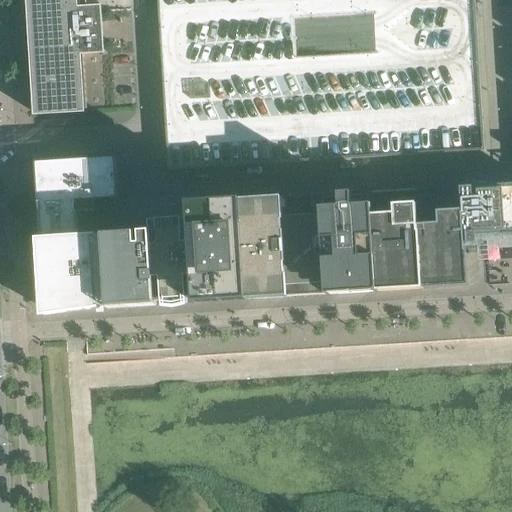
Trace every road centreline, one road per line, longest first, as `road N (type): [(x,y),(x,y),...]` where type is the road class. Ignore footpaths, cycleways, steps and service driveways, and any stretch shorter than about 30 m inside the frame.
road 1 (unknown): [(177,33),(442,22),(440,110),(198,123),(183,116)]
road 2 (residential): [(147,192),(502,170),(491,0)]
road 3 (residential): [(18,330),(511,296)]
road 4 (residential): [(6,144),(148,135)]
road 5 (residential): [(140,0),(148,135)]
